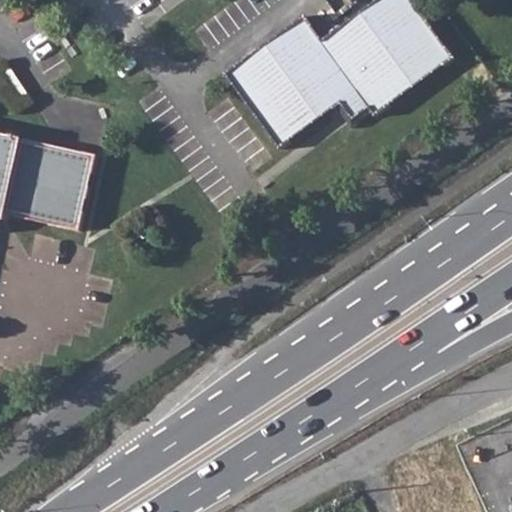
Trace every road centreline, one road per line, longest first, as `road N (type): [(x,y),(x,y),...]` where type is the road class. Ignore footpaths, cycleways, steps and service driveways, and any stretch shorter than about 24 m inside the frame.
road 1 (residential): [(0,460),(511,108)]
road 2 (primary): [(511,215),(69,511)]
road 3 (unclassified): [(259,511),(511,377)]
road 4 (primary): [(161,511),(391,364)]
road 5 (primary): [(391,364),(511,282)]
road 6 (motorway): [(391,364),(444,358),(511,322)]
